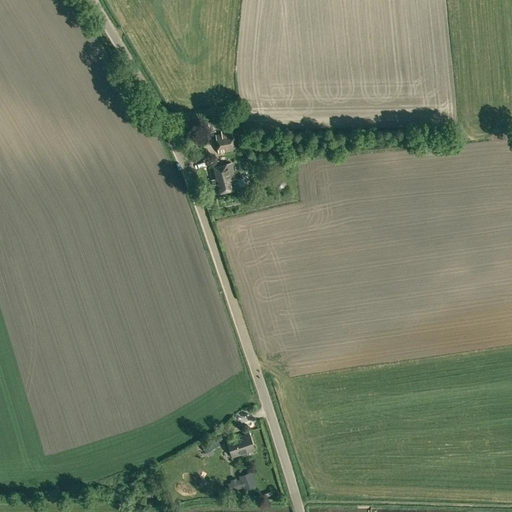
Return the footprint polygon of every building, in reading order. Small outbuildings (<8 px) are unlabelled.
[(215,134),(218,153),(239,150),(238,146),(240,146),(238,131),(215,134)] [(245,185),(243,177),(236,178),(235,178),(231,162),(209,167),(215,193),(239,188),(239,187),(245,185)] [(243,455),(244,455),(245,454),(246,453),(246,451),(254,449),(249,433),(227,440),(232,456),(240,453),(241,454),(242,455),(243,455)] [(201,442),(206,453),(221,445),(215,434),(201,442)] [(227,483),(230,492),(243,488),(240,479),(227,483)]
